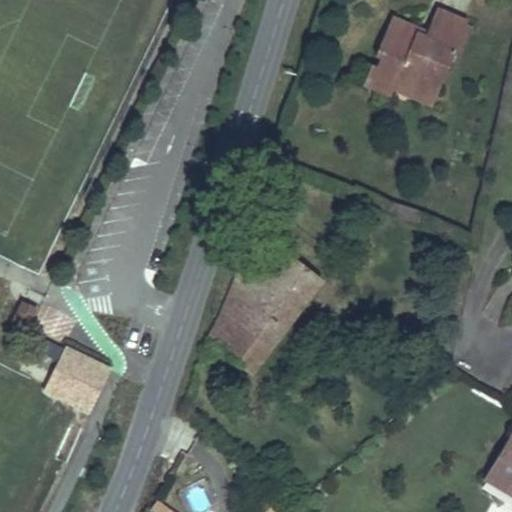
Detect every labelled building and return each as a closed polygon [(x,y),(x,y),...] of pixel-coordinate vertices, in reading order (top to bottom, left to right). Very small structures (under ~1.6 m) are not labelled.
[(440,85),(471,13),(440,0),(438,0),(428,24),(426,30),(414,25),(416,19),(394,9),(377,47),(384,50),(381,58),(374,56),(366,75),(393,86),(396,79),(400,68),(440,85)] [(428,24),(416,19),(414,25),(426,30),(428,24)] [(440,85),(400,68),(396,79),(436,96),(440,85)] [(222,314),(265,350),(320,279),(258,231),(222,314)] [(37,307),(20,298),(10,319),(28,327),(37,307)] [(206,339),(247,375),(265,350),(222,314),(220,313),(206,339)] [(111,368),(66,347),(44,393),(89,414),(111,368)] [(511,441),(490,478),(511,491),(511,441)] [(172,511),(159,502),(151,511),(172,511)]
